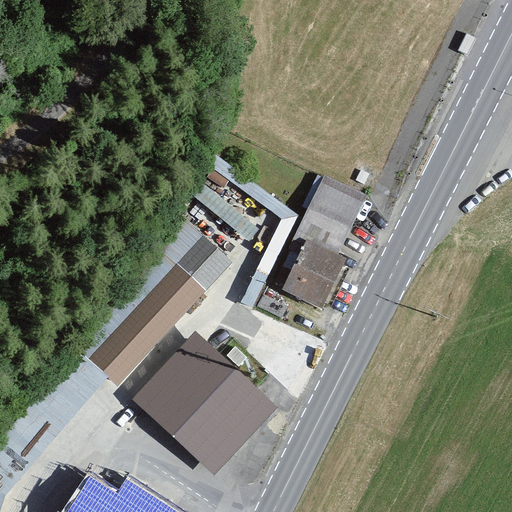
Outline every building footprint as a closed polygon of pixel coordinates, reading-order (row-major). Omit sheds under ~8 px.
[(95,350),(120,375),(234,260),(186,214),(155,246),(177,266),(95,350)] [(351,255),(307,236),(282,290),(326,310),(351,255)] [(279,410),(194,326),(130,391),(215,474),(279,410)] [(104,511),(115,494),(84,476),(62,511),(104,511)] [(182,511),(126,478),(115,494),(104,511),(182,511)]
